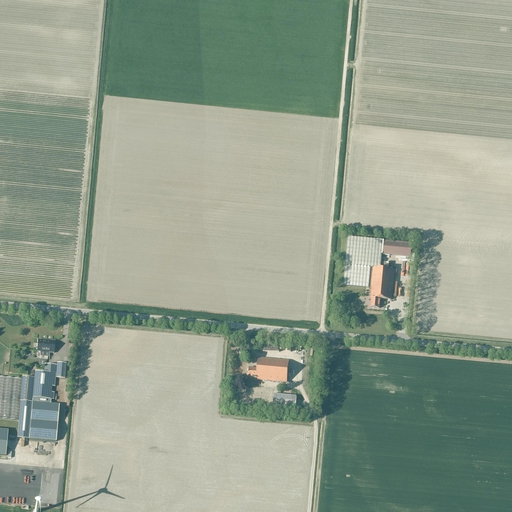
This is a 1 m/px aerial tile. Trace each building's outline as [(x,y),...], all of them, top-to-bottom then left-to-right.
[(383,255),(412,257),(414,244),(348,238),(344,286),(371,288),(370,299),(372,299),(371,308),(380,309),(380,299),(392,300),(395,269),(380,268),(382,254),(383,255)] [(38,339),(37,352),(41,352),(40,356),(50,357),(50,353),(54,353),(56,341),(38,339)] [(256,380),(287,383),(289,361),(259,358),(258,369),(249,368),(249,378),(256,378),(256,380)] [(57,442),(60,405),(51,404),(51,399),(54,399),(54,393),(51,393),(52,386),(55,387),(56,378),(57,378),(66,379),(67,364),(58,363),(57,365),(57,373),(44,372),(35,371),(34,378),(23,377),(22,379),(0,377),(0,418),(19,421),(20,402),(33,403),(30,440),(57,442)] [(45,364),(44,372),(57,373),(57,365),(45,364)] [(273,406),(296,408),(297,396),(274,394),(273,406)] [(19,421),(17,439),(30,440),(33,403),(20,402),(19,421)] [(0,455),(6,456),(8,431),(0,430),(0,455)]
